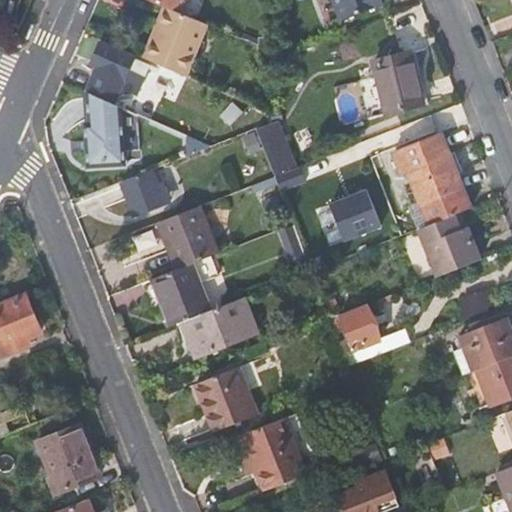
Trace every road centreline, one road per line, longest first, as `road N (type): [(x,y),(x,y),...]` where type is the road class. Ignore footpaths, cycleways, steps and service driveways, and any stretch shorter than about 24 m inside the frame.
road 1 (residential): [(165,511),(10,118)]
road 2 (residential): [(446,0),(511,165)]
road 3 (residential): [(62,0),(10,118)]
